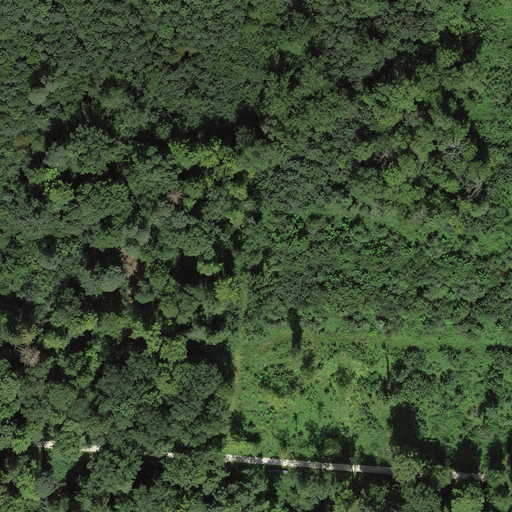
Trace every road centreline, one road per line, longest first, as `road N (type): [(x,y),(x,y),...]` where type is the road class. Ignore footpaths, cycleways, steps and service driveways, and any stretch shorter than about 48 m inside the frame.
road 1 (track): [(0,443),(511,487)]
road 2 (track): [(274,0),(256,511)]
